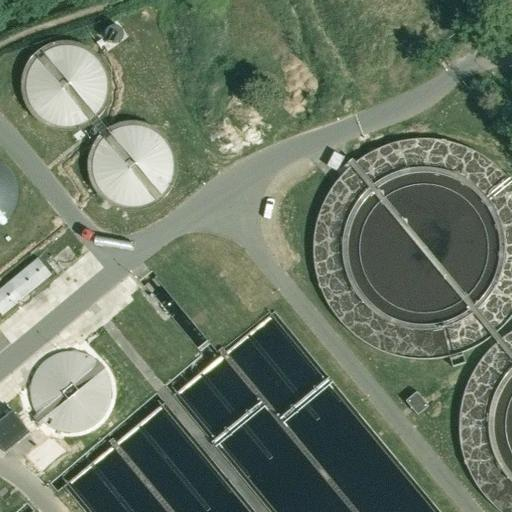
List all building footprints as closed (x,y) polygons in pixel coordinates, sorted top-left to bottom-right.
[(23,85),(24,97),(29,110),(37,120),(49,127),(62,130),(75,129),(88,124),(98,115),(106,103),(109,89),(107,75),(100,62),(90,52),(78,47),(66,45),(53,47),(41,52),(32,61),(26,72),(23,85)] [(87,164),(88,177),(93,189),(102,199),(113,206),(126,210),(140,209),(152,204),(163,194),(170,182),(173,168),(171,154),(164,142),(154,132),(143,126),(130,124),(117,126),(106,132),(96,140),(90,151),(87,164)] [(0,212),(1,212),(6,204),(8,194),(7,185),(3,176),(0,173),(0,212)] [(0,283),(0,313),(2,316),(52,274),(35,254),(0,283)] [(406,402),(417,416),(428,407),(416,393),(406,402)] [(0,421),(0,446),(5,453),(30,433),(13,411),(0,421)]
